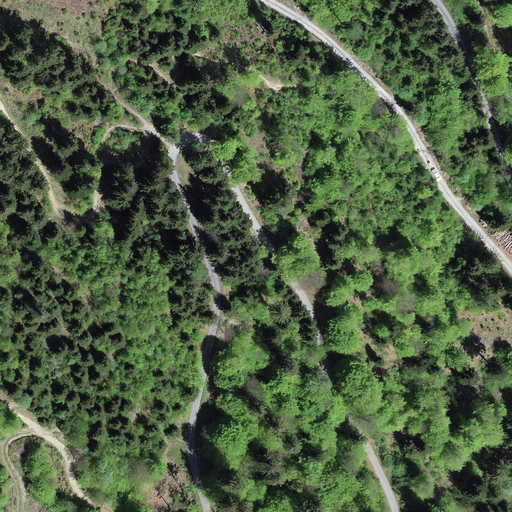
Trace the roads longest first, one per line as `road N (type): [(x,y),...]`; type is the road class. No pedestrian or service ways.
road 1 (track): [(201,511),(188,420),(216,294),(173,167),(177,145),(192,134),(208,142),(312,311),(323,365),(396,511)]
road 2 (track): [(265,0),(338,52),(411,132)]
road 3 (track): [(511,182),(436,0)]
road 4 (track): [(411,132),(454,203),(511,267)]
road 5 (track): [(465,511),(502,461),(508,433),(489,392),(498,378),(511,376)]
